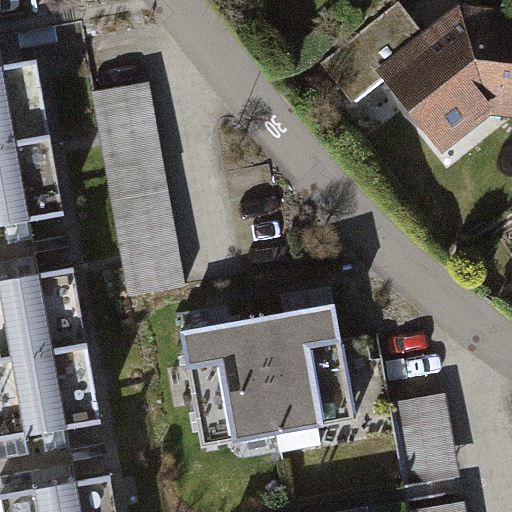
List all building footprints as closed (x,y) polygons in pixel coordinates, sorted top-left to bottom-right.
[(401,3),(320,70),(353,110),(382,85),(438,151),(486,111),(511,114),(511,12),(460,6),(427,33),(401,3)] [(29,47),(0,51),(0,135),(43,128),(29,47)] [(107,89),(129,295),(185,289),(164,83),(107,89)] [(43,128),(0,135),(0,218),(57,208),(43,128)] [(67,254),(0,266),(0,354),(80,341),(67,254)] [(348,292),(255,304),(275,448),(367,435),(348,292)] [(255,304),(170,317),(192,459),(275,448),(255,304)] [(80,341),(0,354),(0,432),(93,417),(80,341)] [(409,482),(462,478),(456,396),(403,400),(409,482)] [(112,511),(105,470),(0,490),(0,511),(112,511)]
